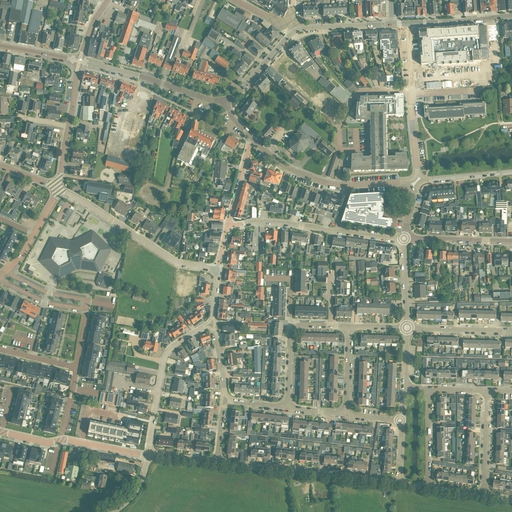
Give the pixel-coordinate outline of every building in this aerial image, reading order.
[(27,45),(28,39),(27,39),(28,34),(27,33),(33,3),(30,2),(21,0),(12,0),(11,10),(9,23),(22,25),(21,32),(20,32),(18,44),(22,45),(27,45)] [(132,6),(134,1),(132,0),(123,0),(122,3),(126,5),(125,7),(134,11),(136,7),(132,6)] [(178,0),(176,6),(174,10),(177,11),(179,12),(182,7),(186,9),(188,5),(187,5),(189,0),(181,0),(180,0),(178,0)] [(270,11),(283,19),(287,11),(287,2),(288,2),(287,0),(275,0),(276,1),(276,5),(271,2),(272,0),(252,0),(252,1),(257,4),(258,4),(262,6),(268,9),(268,7),(271,9),(270,11)] [(302,0),(303,0),(306,0),(310,0),(314,0),(315,3),(313,3),(313,17),(318,17),(318,16),(317,7),(321,7),(320,0),(302,0)] [(328,0),(320,0),(321,7),(322,7),(323,16),(331,15),(331,2),(330,1),(329,0),(328,0)] [(331,15),(337,15),(336,6),(335,0),(328,0),(329,0),(330,1),(331,2),(331,15)] [(335,0),(336,6),(337,15),(346,15),(346,1),(340,1),(339,0),(335,0)] [(358,0),(351,0),(351,3),(355,3),(355,5),(356,7),(353,7),(353,12),(354,12),(355,19),(361,19),(361,6),(360,6),(358,3),(358,0)] [(405,0),(404,4),(405,17),(415,16),(415,5),(414,5),(414,0),(405,0)] [(478,0),(479,2),(481,2),(482,13),(492,12),(491,1),(490,0),(478,0)] [(51,1),(49,7),(58,9),(60,11),(63,12),(65,9),(66,4),(51,1)] [(374,17),(378,17),(378,14),(374,14),(373,6),(378,6),(378,5),(380,5),(380,1),(366,1),(367,18),(374,18),(374,17)] [(455,15),(454,5),(459,5),(458,1),(451,1),(451,4),(447,4),(447,5),(445,6),(446,12),(447,11),(448,16),(455,15)] [(467,2),(463,3),(463,1),(461,2),(461,3),(462,12),(464,12),(464,14),(477,13),(476,2),(472,2),(472,1),(468,1),(468,2),(467,2)] [(0,10),(0,20),(1,21),(1,24),(4,24),(5,21),(4,21),(6,11),(10,12),(11,2),(10,2),(9,3),(1,2),(0,10)] [(28,33),(29,33),(38,35),(42,13),(37,12),(39,4),(36,4),(36,2),(35,2),(28,33)] [(313,17),(313,3),(304,3),(304,5),(302,5),(302,8),(300,8),(301,16),(303,16),(303,17),(313,17)] [(241,33),(246,26),(247,26),(248,25),(246,24),(222,9),(216,19),(220,21),(240,33),(242,34),(241,33)] [(137,14),(137,13),(129,11),(128,15),(127,15),(124,25),(118,44),(126,47),(134,22),(136,23),(139,14),(137,14)] [(124,25),(127,15),(118,12),(115,22),(124,25)] [(84,18),(72,16),(71,21),(70,24),(77,25),(78,23),(83,24),(83,23),(84,23),(84,20),(83,20),(84,18)] [(215,20),(207,17),(205,23),(212,26),(215,20)] [(276,37),(280,32),(264,22),(262,25),(268,30),(276,37)] [(165,29),(170,31),(171,30),(175,31),(177,26),(176,26),(169,24),(167,23),(165,29)] [(499,25),(488,25),(489,40),(500,39),(499,25)] [(75,27),(72,26),(72,28),(70,35),(71,36),(69,48),(77,50),(80,37),(75,36),(73,36),(75,27)] [(420,30),(419,31),(419,32),(420,34),(420,38),(420,40),(421,40),(421,42),(420,42),(421,57),(421,58),(422,65),(422,66),(423,66),(427,65),(433,65),(437,64),(437,66),(470,64),(470,63),(470,62),(481,62),(481,61),(489,60),(487,27),(479,27),(479,26),(471,26),(464,27),(457,27),(457,28),(443,29),(443,28),(427,29),(427,30),(423,30),(420,30)] [(101,39),(99,48),(97,57),(104,58),(106,48),(109,38),(110,38),(113,29),(105,27),(104,27),(103,33),(101,39)] [(210,29),(205,38),(216,44),(216,45),(222,35),(210,29)] [(261,33),(259,31),(257,30),(257,31),(252,36),(255,39),(266,48),(271,42),(261,33)] [(265,33),(264,34),(272,41),(276,37),(268,30),(265,33)] [(54,40),(55,32),(50,31),(49,32),(45,31),(42,44),(49,45),(50,39),(54,40)] [(382,31),(379,32),(380,50),(383,50),(384,63),(393,62),(393,49),(398,49),(397,39),(395,39),(395,31),(386,31),(386,32),(382,32),(382,31)] [(354,43),(362,42),(361,32),(352,33),(352,41),(353,41),(353,38),(354,43)] [(28,39),(27,45),(35,47),(38,35),(29,33),(28,39)] [(144,34),(144,33),(144,34),(142,38),(141,38),(141,39),(138,48),(137,47),(133,63),(132,63),(132,65),(142,68),(148,51),(151,42),(151,40),(152,36),(144,34)] [(352,33),(343,34),(344,42),(348,42),(348,43),(350,43),(350,42),(352,42),(352,41),(352,33)] [(332,48),(343,47),(342,34),(331,34),(332,48)] [(62,51),(64,41),(60,40),(61,37),(56,36),(53,49),(54,50),(54,51),(57,51),(58,50),(62,51)] [(163,68),(172,71),(174,67),(171,66),(182,39),(175,36),(163,68)] [(233,65),(234,64),(233,62),(231,61),(229,63),(219,56),(221,54),(213,49),(216,44),(205,38),(202,43),(198,51),(199,51),(196,56),(201,59),(207,48),(212,50),(208,57),(216,60),(214,62),(226,70),(229,65),(230,66),(234,69),(233,70),(240,76),(242,74),(243,74),(244,73),(244,72),(237,66),(236,67),(233,65)] [(319,38),(314,40),(320,52),(325,49),(327,53),(329,52),(328,49),(327,48),(326,49),(325,47),(324,47),(319,38)] [(352,41),(352,42),(352,44),(354,49),(357,55),(359,60),(366,58),(364,53),(363,53),(362,42),(354,43),(353,38),(353,41),(352,41)] [(91,57),(94,47),(95,43),(96,41),(96,40),(91,39),(87,57),(91,58),(91,57)] [(97,48),(99,48),(101,39),(99,39),(99,41),(96,41),(95,43),(94,47),(91,57),(95,58),(97,48)] [(320,52),(314,40),(308,43),(313,53),(311,54),(313,58),(316,57),(315,55),(320,52)] [(254,42),(251,45),(260,53),(263,50),(254,42)] [(348,42),(344,42),(348,51),(352,58),(357,56),(357,55),(354,49),(352,44),(352,42),(350,42),(350,43),(348,43),(348,42)] [(293,59),(305,70),(313,65),(299,44),(289,51),(291,54),(289,55),(293,59)] [(257,57),(260,53),(251,45),(248,49),(257,57)] [(116,49),(116,48),(112,47),(111,51),(110,51),(110,52),(107,51),(104,59),(111,61),(114,53),(113,53),(113,52),(115,53),(116,49)] [(244,56),(233,47),(229,53),(241,60),(249,66),(254,59),(247,53),(244,56)] [(194,61),(198,50),(191,48),(190,52),(184,50),(182,56),(187,58),(186,58),(194,61)] [(157,59),(160,50),(158,54),(152,52),(148,62),(154,64),(157,59)] [(157,59),(154,64),(161,67),(163,60),(165,56),(162,55),(162,53),(162,51),(160,50),(157,59)] [(277,65),(276,66),(282,72),(283,70),(286,73),(284,74),(291,80),(292,78),(294,80),(298,76),(297,75),(298,74),(299,75),(303,71),(300,69),(302,67),(287,54),(285,55),(283,53),(279,58),(280,59),(278,58),(274,63),(277,65)] [(9,65),(11,56),(3,55),(1,64),(3,64),(3,66),(4,67),(4,68),(0,67),(0,79),(7,81),(10,70),(10,65),(9,65)] [(117,62),(124,64),(126,57),(120,55),(117,62)] [(16,57),(14,68),(14,70),(17,71),(20,71),(23,72),(24,68),(26,59),(16,57)] [(201,81),(207,62),(203,60),(200,71),(198,70),(197,73),(194,72),(192,79),(201,81)] [(246,69),(248,67),(241,61),(237,66),(234,64),(233,65),(236,67),(237,66),(244,72),(244,71),(245,71),(246,70),(246,69)] [(39,69),(40,64),(29,62),(27,72),(32,73),(32,71),(39,72),(39,69)] [(220,78),(223,74),(219,71),(217,73),(217,74),(212,73),(212,76),(212,77),(205,75),(205,73),(206,74),(207,69),(209,63),(207,62),(201,81),(206,83),(209,84),(211,84),(212,81),(219,84),(220,78)] [(360,62),(355,64),(359,72),(364,69),(360,62)] [(188,74),(191,65),(187,64),(185,67),(175,63),(174,67),(172,71),(183,76),(185,73),(188,74)] [(45,85),(53,86),(53,84),(54,80),(55,80),(56,67),(51,66),(50,74),(53,74),(52,78),(51,78),(51,79),(46,79),(45,83),(45,85)] [(53,86),(52,88),(52,91),(57,92),(57,89),(58,89),(59,79),(60,79),(61,77),(62,68),(56,67),(55,80),(54,80),(53,84),(53,86)] [(293,89),(283,79),(270,68),(266,72),(270,76),(270,77),(272,79),(272,78),(279,84),(278,85),(281,87),(288,94),(293,89)] [(15,87),(18,74),(10,73),(7,85),(15,87)] [(82,82),(90,84),(92,75),(84,73),(82,82)] [(92,75),(90,84),(97,85),(99,77),(92,75)] [(265,94),(273,86),(262,76),(260,79),(260,80),(253,88),(256,91),(257,91),(258,89),(264,94),(265,94)] [(99,85),(102,86),(99,97),(102,98),(104,93),(106,87),(108,80),(102,77),(99,85)] [(318,82),(323,86),(327,81),(323,77),(318,82)] [(358,81),(359,83),(363,87),(367,84),(363,79),(362,77),(358,81)] [(349,89),(354,84),(349,79),(344,83),(349,89)] [(115,82),(108,80),(106,87),(112,89),(115,82)] [(330,83),(325,88),(330,93),(335,88),(330,83)] [(122,92),(120,98),(118,97),(116,101),(121,103),(125,94),(133,97),(136,90),(122,84),(119,91),(122,92)] [(338,86),(335,89),(343,98),(347,94),(338,86)] [(6,98),(11,98),(19,99),(19,97),(11,95),(0,93),(0,114),(6,114),(6,98)] [(294,98),(304,107),(309,102),(299,93),(294,98)] [(47,104),(46,105),(53,106),(54,102),(59,103),(60,96),(51,94),(49,101),(47,101),(47,104)] [(345,163),(345,167),(347,167),(352,167),(352,169),(354,169),(354,171),(372,170),(372,171),(387,171),(386,170),(407,170),(408,162),(408,161),(406,161),(406,154),(396,155),(396,158),(386,158),(385,124),(385,115),(404,115),(403,95),(394,95),(394,97),(360,98),(360,99),(357,99),(357,103),(357,104),(356,120),(370,121),(370,124),(370,130),(371,152),(371,156),(370,156),(370,157),(369,157),(369,158),(362,158),(362,155),(352,156),(352,162),(347,162),(347,163),(345,163)] [(504,114),(511,113),(511,95),(509,95),(509,100),(503,101),(504,114)] [(93,97),(83,97),(83,107),(81,107),(79,120),(92,121),(93,107),(93,97)] [(261,112),(263,109),(257,105),(257,106),(253,103),(255,100),(251,97),(242,112),(245,114),(244,117),(248,119),(255,108),(261,112)] [(29,109),(30,102),(31,98),(29,98),(28,99),(27,101),(27,103),(20,102),(18,111),(25,113),(26,108),(29,109)] [(292,98),(289,102),(297,109),(298,108),(299,109),(302,106),(301,105),(292,98)] [(41,103),(41,102),(38,102),(37,103),(30,102),(29,109),(29,111),(36,112),(37,108),(40,108),(41,103)] [(150,116),(148,123),(150,124),(150,126),(154,127),(155,125),(156,125),(157,119),(157,120),(158,117),(156,116),(158,112),(159,113),(163,105),(157,103),(153,110),(152,114),(153,114),(151,117),(150,116)] [(59,120),(60,112),(55,111),(54,110),(55,107),(53,106),(46,105),(45,111),(48,111),(48,116),(46,115),(45,119),(52,121),(53,119),(59,120)] [(168,108),(163,105),(159,113),(158,112),(156,116),(158,117),(160,114),(164,116),(168,108)] [(429,107),(424,107),(425,117),(425,119),(429,119),(429,122),(465,120),(465,118),(486,116),(485,105),(463,106),(463,108),(429,110),(429,107)] [(167,124),(169,125),(172,120),(176,112),(171,109),(167,117),(170,119),(167,124)] [(176,122),(174,125),(177,126),(178,122),(181,115),(176,112),(172,120),(176,122)] [(105,131),(103,141),(106,142),(111,115),(107,114),(106,114),(106,115),(105,119),(104,119),(103,122),(106,123),(105,127),(105,131)] [(318,120),(324,125),(329,120),(323,114),(318,120)] [(177,126),(174,125),(173,128),(174,128),(173,134),(175,134),(172,147),(178,149),(179,141),(183,132),(178,130),(181,124),(183,125),(186,118),(181,115),(178,122),(177,126)] [(0,129),(1,129),(1,123),(10,123),(14,123),(15,119),(8,119),(0,119),(0,129)] [(185,143),(177,160),(189,165),(196,149),(197,149),(197,147),(203,150),(202,151),(202,152),(201,154),(206,157),(214,141),(211,140),(203,135),(196,132),(198,123),(192,122),(191,130),(185,143)] [(295,135),(290,141),(291,149),(290,151),(294,155),(296,153),(297,154),(303,153),(308,148),(310,149),(315,149),(317,146),(315,144),(321,137),(305,123),(299,131),(297,133),(297,135),(295,135)] [(23,124),(21,134),(28,135),(27,138),(27,140),(30,140),(30,139),(32,133),(29,132),(30,125),(26,124),(23,124)] [(88,131),(89,128),(82,126),(81,132),(77,131),(76,138),(88,140),(89,132),(88,131)] [(135,127),(126,126),(124,134),(133,136),(135,127)] [(273,129),(270,126),(262,135),(265,138),(273,129)] [(143,129),(135,127),(133,136),(141,138),(143,129)] [(43,135),(43,138),(45,138),(55,140),(56,134),(52,133),(53,130),(53,129),(47,128),(47,129),(46,132),(45,136),(43,135)] [(133,136),(124,134),(122,143),(130,145),(133,136)] [(141,138),(133,136),(131,145),(139,147),(141,138)] [(228,139),(223,136),(219,144),(217,148),(221,150),(225,144),(234,150),(236,151),(238,150),(239,149),(238,147),(237,146),(238,143),(229,137),(228,139)] [(54,147),(55,140),(45,138),(45,141),(47,142),(46,145),(42,145),(42,148),(49,149),(50,146),(54,147)] [(319,140),(315,144),(317,146),(319,147),(318,148),(329,158),(335,152),(323,142),(322,143),(319,140)] [(7,159),(11,161),(11,160),(13,154),(15,150),(11,148),(12,146),(9,145),(7,144),(6,144),(4,150),(7,152),(5,158),(7,158),(7,159)] [(72,154),(73,154),(73,156),(72,156),(72,157),(82,158),(83,152),(86,152),(86,149),(80,148),(80,151),(74,150),(74,152),(73,151),(72,154)] [(19,156),(22,157),(24,151),(20,149),(19,151),(15,150),(13,154),(11,160),(11,161),(15,162),(15,161),(17,162),(19,156)] [(23,166),(27,167),(32,155),(26,153),(27,152),(24,151),(22,157),(24,158),(22,164),(24,164),(23,166)] [(49,166),(50,162),(45,159),(46,156),(48,156),(49,153),(45,151),(42,159),(43,159),(39,169),(41,170),(40,171),(45,173),(45,172),(46,172),(48,168),(49,168),(49,166)] [(42,157),(38,156),(38,155),(33,153),(32,155),(27,167),(31,169),(32,167),(34,168),(35,164),(36,164),(39,165),(42,157)] [(331,164),(327,176),(331,178),(335,166),(336,166),(340,155),(335,153),(331,164)] [(108,156),(105,166),(117,169),(127,172),(129,164),(124,161),(120,159),(108,156)] [(71,162),(71,163),(81,165),(82,161),(81,161),(81,158),(82,158),(72,157),(72,160),(71,159),(71,162)] [(215,159),(214,168),(215,168),(214,179),(217,179),(216,186),(220,186),(223,187),(224,187),(224,185),(225,185),(225,186),(224,190),(229,191),(230,187),(232,183),(224,181),(225,169),(226,169),(227,163),(221,163),(221,160),(220,159),(215,159)] [(250,174),(256,176),(255,177),(257,177),(261,178),(263,173),(258,172),(258,173),(255,172),(257,164),(255,163),(256,162),(253,161),(252,162),(251,162),(248,171),(251,171),(250,174)] [(80,169),(71,168),(71,169),(70,172),(71,172),(70,174),(79,176),(82,176),(82,173),(80,173),(80,169)] [(279,185),(282,175),(278,174),(277,173),(275,172),(274,172),(273,172),(267,170),(264,181),(274,185),(275,184),(279,185)] [(120,175),(119,181),(119,182),(119,183),(130,185),(131,177),(120,175)] [(112,204),(114,193),(111,193),(112,186),(91,182),(91,183),(88,183),(85,183),(83,190),(87,190),(87,192),(90,192),(90,193),(100,195),(99,199),(101,199),(101,200),(109,202),(109,204),(112,204)] [(488,187),(483,187),(483,193),(493,193),(493,194),(500,193),(500,191),(503,190),(503,188),(500,189),(499,182),(488,183),(488,187)] [(9,183),(5,191),(11,194),(15,187),(9,183)] [(248,186),(248,185),(243,184),(240,192),(250,195),(252,187),(248,186)] [(282,193),(288,195),(288,196),(291,187),(285,184),(283,190),(280,189),(278,194),(281,195),(282,193)] [(478,193),(477,184),(466,185),(467,196),(477,195),(477,194),(477,193),(478,193)] [(133,195),(135,187),(125,185),(123,193),(133,195)] [(15,187),(11,194),(14,196),(13,199),(16,201),(21,190),(15,187)] [(294,200),(298,190),(291,188),(292,187),(291,187),(288,196),(292,197),(291,199),(294,200)] [(307,201),(310,193),(303,190),(300,199),(305,200),(304,203),(308,204),(309,201),(307,201)] [(240,192),(239,197),(249,200),(252,200),(252,198),(247,196),(248,194),(240,192)] [(27,207),(33,197),(27,194),(27,193),(22,202),(24,203),(23,205),(27,207)] [(322,198),(320,203),(329,207),(330,204),(329,203),(332,195),(327,193),(325,197),(322,196),(322,198)] [(313,194),(310,203),(315,204),(314,207),(316,208),(314,214),(318,215),(320,210),(318,209),(319,205),(317,204),(320,196),(313,194)] [(350,195),(341,222),(390,230),(391,220),(381,218),(382,217),(383,215),(383,213),(383,210),(383,208),(382,207),(381,205),(381,204),(383,204),(382,194),(350,195)] [(330,204),(335,205),(338,197),(332,195),(329,203),(330,204)] [(229,204),(231,198),(222,196),(221,203),(223,204),(223,203),(229,204)] [(338,197),(335,205),(340,207),(344,198),(338,196),(338,197)] [(33,197),(27,207),(33,211),(39,200),(33,197)] [(217,207),(218,198),(210,197),(210,201),(204,200),(203,206),(209,206),(217,207)] [(239,197),(237,203),(245,205),(246,202),(248,202),(249,200),(239,197)] [(133,210),(137,203),(133,201),(129,207),(120,201),(115,209),(120,212),(120,213),(124,216),(130,208),(133,210)] [(281,214),(282,206),(271,204),(269,212),(281,214)] [(224,216),(225,210),(215,209),(214,210),(213,210),(213,209),(206,207),(205,212),(214,214),(224,216)] [(144,220),(150,211),(147,209),(144,213),(141,211),(138,214),(136,213),(131,220),(137,224),(141,218),(144,220)] [(422,230),(427,216),(429,216),(430,215),(431,212),(422,209),(420,216),(418,215),(415,225),(419,226),(418,228),(422,230)] [(495,209),(495,210),(502,210),(502,221),(500,221),(497,221),(496,233),(504,233),(504,225),(507,225),(507,209),(504,209),(496,209),(495,209)] [(165,220),(159,228),(163,230),(165,227),(168,222),(169,222),(171,218),(172,216),(167,215),(167,216),(165,219),(165,220)] [(436,218),(430,218),(429,218),(427,225),(430,225),(430,232),(432,232),(432,233),(436,233),(436,218)] [(486,233),(486,222),(482,222),(482,220),(480,220),(480,218),(477,218),(477,225),(480,225),(480,233),(486,233)] [(490,222),(486,222),(486,233),(492,233),(492,225),(495,225),(495,218),(492,218),(492,220),(490,220),(490,222)] [(154,234),(159,228),(148,220),(143,228),(146,230),(146,229),(154,234)] [(174,225),(169,222),(168,222),(165,227),(170,231),(174,225)] [(10,228),(5,237),(14,242),(18,235),(14,233),(16,230),(10,228)] [(166,234),(162,241),(167,244),(167,243),(174,247),(179,240),(181,237),(172,231),(170,234),(169,237),(166,234)] [(276,245),(277,237),(276,237),(277,232),(271,231),(270,235),(266,234),(265,240),(270,240),(274,241),(273,245),(276,245)] [(101,269),(109,253),(108,247),(97,236),(95,234),(93,233),(90,233),(88,234),(76,241),(70,241),(57,239),(55,239),(52,240),(50,242),(49,244),(42,258),(41,263),(54,274),(56,276),(59,277),(61,276),(63,275),(75,269),(80,267),(97,271),(98,271),(100,274),(96,285),(108,289),(112,276),(101,273),(100,270),(101,269)] [(255,248),(257,238),(253,238),(254,234),(248,233),(247,245),(252,246),(252,247),(255,248)] [(298,246),(299,242),(300,235),(292,233),(291,241),(297,242),(296,245),(295,253),(297,253),(298,246)] [(306,243),(307,236),(300,235),(299,242),(306,243)] [(11,248),(14,242),(5,237),(3,236),(2,239),(4,240),(2,243),(11,248)] [(323,254),(324,248),(325,247),(320,246),(321,238),(314,237),(313,245),(317,246),(316,252),(320,252),(320,255),(323,256),(323,254)] [(344,248),(345,239),(333,237),(332,246),(338,247),(338,248),(341,249),(341,248),(344,248)] [(229,248),(229,250),(231,250),(236,251),(236,249),(237,244),(241,245),(242,238),(237,238),(232,238),(231,243),(230,243),(229,248)] [(0,250),(8,254),(11,248),(2,243),(0,248),(0,250)] [(208,245),(208,248),(206,248),(205,252),(208,252),(207,253),(209,253),(209,254),(214,255),(214,254),(216,254),(216,252),(217,245),(208,245)] [(414,260),(411,261),(412,267),(415,266),(415,265),(417,265),(417,263),(422,261),(423,261),(423,255),(422,255),(423,250),(422,250),(420,249),(420,250),(417,249),(416,254),(415,253),(414,260)] [(5,261),(8,254),(0,250),(0,261),(1,259),(5,261)] [(228,255),(227,260),(238,261),(239,261),(239,255),(245,255),(246,252),(231,250),(231,255),(228,255)] [(502,273),(502,275),(503,275),(503,273),(503,265),(502,255),(495,255),(495,267),(500,267),(500,269),(502,269),(502,273)] [(227,260),(226,265),(230,265),(229,268),(233,269),(237,269),(238,261),(227,260)] [(312,270),(312,277),(314,277),(313,283),(325,283),(325,276),(325,271),(327,271),(327,263),(318,263),(318,270),(312,270)] [(336,264),(335,271),(337,271),(337,277),(344,278),(343,281),(347,281),(347,272),(345,272),(345,264),(336,264)] [(381,281),(392,281),(392,278),(394,278),(393,269),(385,269),(385,276),(381,276),(381,280),(377,280),(377,279),(370,280),(371,282),(377,281),(377,282),(381,282),(381,281)] [(176,281),(175,288),(179,288),(180,284),(187,285),(188,274),(182,273),(180,282),(176,281)] [(188,274),(187,285),(193,286),(195,275),(188,274)] [(200,281),(199,286),(202,286),(202,289),(209,291),(210,286),(209,286),(210,283),(204,282),(205,279),(200,278),(200,281)] [(392,283),(392,281),(381,281),(381,282),(382,287),(386,287),(386,293),(395,292),(394,283),(392,283)] [(233,285),(228,285),(228,288),(223,287),(222,295),(230,295),(231,289),(233,289),(233,285)] [(504,301),(504,291),(493,292),(493,296),(494,296),(494,301),(504,301)] [(0,304),(4,307),(8,299),(6,297),(7,295),(1,292),(0,294),(0,304)] [(18,301),(18,300),(13,297),(11,300),(8,299),(4,307),(5,307),(5,305),(14,310),(16,305),(18,307),(20,302),(18,301)] [(195,298),(195,302),(195,307),(195,306),(203,303),(203,302),(203,299),(195,298)] [(24,315),(29,305),(29,304),(24,302),(22,307),(19,306),(17,311),(24,315)] [(29,318),(34,307),(29,305),(24,315),(25,315),(25,313),(30,316),(29,318)] [(34,307),(29,318),(36,321),(38,322),(39,319),(40,317),(37,315),(39,310),(34,307)] [(196,308),(191,312),(193,315),(198,321),(203,317),(201,315),(204,313),(201,309),(200,309),(197,310),(196,308)] [(54,314),(53,319),(62,321),(64,316),(61,315),(62,314),(57,313),(57,314),(54,314)] [(106,315),(103,314),(100,314),(99,317),(93,316),(92,321),(104,323),(105,318),(106,315)] [(193,325),(198,321),(193,315),(186,320),(189,324),(191,322),(193,325)] [(183,328),(186,327),(183,323),(180,324),(179,322),(176,324),(178,326),(175,328),(180,334),(185,331),(183,328)] [(60,332),(61,326),(52,324),(50,329),(48,329),(60,332)] [(234,333),(234,325),(228,325),(223,325),(223,331),(230,331),(230,333),(234,333)] [(132,332),(133,330),(122,327),(121,332),(136,336),(136,334),(132,332)] [(174,338),(180,334),(175,328),(167,333),(170,337),(173,335),(174,338)] [(59,337),(60,332),(48,329),(47,334),(59,337)] [(283,333),(282,333),(282,330),(274,330),(274,336),(261,335),(261,338),(267,338),(274,339),(274,336),(282,337),(282,336),(283,337),(283,333)] [(208,333),(204,335),(209,349),(207,349),(207,350),(209,354),(210,353),(213,352),(212,348),(211,348),(209,345),(210,345),(209,341),(211,340),(208,333)] [(59,337),(47,334),(49,335),(48,340),(57,342),(58,337),(59,337)] [(204,343),(207,349),(209,349),(204,335),(199,337),(202,344),(204,343)] [(192,351),(199,347),(194,338),(187,342),(192,351)] [(150,350),(152,343),(144,342),(143,349),(150,350)] [(54,353),(56,348),(45,345),(44,350),(48,351),(47,353),(52,354),(52,352),(54,353)] [(260,356),(261,356),(261,353),(260,346),(260,345),(247,347),(248,350),(254,349),(254,374),(261,374),(260,356)] [(184,360),(189,358),(184,350),(177,354),(180,358),(182,357),(184,360)] [(207,350),(203,351),(207,359),(214,358),(213,352),(210,353),(209,354),(207,350)] [(199,356),(202,361),(206,359),(207,359),(203,351),(197,353),(198,354),(198,355),(199,355),(199,356)] [(196,357),(192,359),(194,364),(195,364),(200,362),(202,361),(199,356),(196,357)] [(7,372),(10,360),(5,358),(2,371),(3,368),(7,369),(7,371),(7,372)] [(197,368),(215,364),(214,359),(207,361),(208,364),(201,365),(200,362),(195,364),(195,366),(197,366),(197,368)] [(308,362),(308,359),(304,359),(304,362),(300,362),(300,368),(308,369),(308,362)] [(15,361),(10,360),(7,372),(12,373),(15,361)] [(111,393),(114,373),(122,374),(123,371),(133,373),(134,366),(124,365),(124,364),(107,361),(106,371),(102,391),(111,393)] [(176,365),(175,374),(185,376),(185,374),(187,375),(188,370),(186,370),(186,367),(193,369),(193,367),(182,362),(182,366),(176,365)] [(22,375),(25,364),(20,363),(18,369),(15,368),(13,376),(16,376),(17,372),(23,374),(22,375)] [(216,369),(215,364),(197,368),(193,369),(194,375),(200,374),(199,369),(209,368),(209,370),(216,369)] [(451,368),(450,378),(457,378),(457,373),(459,374),(459,370),(459,366),(456,365),(456,368),(451,368)] [(33,378),(35,367),(30,366),(27,377),(33,378)] [(38,379),(41,367),(41,368),(35,367),(33,378),(38,379)] [(43,380),(46,368),(41,367),(38,379),(43,380)] [(49,381),(52,370),(46,368),(43,380),(44,380),(44,379),(49,381)] [(52,376),(51,382),(54,383),(60,384),(60,385),(63,372),(57,370),(55,377),(52,376)] [(69,374),(63,372),(60,385),(69,387),(70,381),(67,380),(69,374)] [(94,379),(95,374),(83,372),(82,377),(88,378),(88,381),(94,382),(94,379)] [(212,372),(202,373),(203,383),(205,382),(214,382),(214,375),(213,375),(212,372)] [(148,386),(150,376),(137,374),(135,383),(148,386)] [(240,393),(241,385),(242,383),(238,383),(239,380),(232,379),(232,384),(232,385),(232,388),(235,389),(234,392),(240,393)] [(182,393),(184,381),(175,380),(174,387),(173,387),(172,391),(182,393)] [(19,391),(18,397),(28,399),(30,399),(32,394),(32,391),(26,389),(26,392),(19,391)] [(149,395),(148,395),(148,393),(136,391),(135,398),(133,397),(133,401),(139,402),(139,401),(139,399),(147,400),(147,399),(148,399),(149,395)] [(50,398),(48,404),(49,404),(61,407),(62,401),(59,400),(59,397),(51,395),(50,398)] [(18,397),(17,402),(26,404),(29,404),(30,405),(31,400),(28,399),(18,397)] [(179,409),(181,400),(171,398),(169,406),(179,409)] [(17,402),(16,407),(27,410),(29,404),(26,404),(17,402)] [(179,411),(183,411),(192,413),(193,403),(188,402),(187,410),(179,409),(179,411)] [(49,404),(48,409),(59,412),(61,407),(49,404)] [(139,405),(138,414),(142,414),(142,413),(146,413),(147,406),(139,405)] [(16,407),(14,412),(26,415),(27,410),(16,407)] [(240,412),(236,412),(236,410),(231,410),(230,414),(231,415),(231,418),(239,419),(244,419),(247,419),(248,413),(245,413),(244,417),(239,416),(240,412)] [(13,417),(13,418),(23,420),(25,421),(26,415),(14,412),(13,417)] [(164,422),(176,424),(179,424),(180,416),(166,414),(164,422)] [(13,418),(11,423),(21,426),(23,420),(13,418)] [(43,425),(56,428),(57,422),(47,420),(45,419),(44,425),(43,425)] [(195,425),(194,427),(201,428),(207,429),(207,426),(211,426),(212,420),(203,419),(203,425),(195,425)] [(90,423),(87,434),(88,435),(88,434),(91,434),(90,435),(95,436),(95,435),(97,435),(97,436),(102,437),(102,436),(104,437),(104,438),(109,439),(109,438),(111,438),(111,439),(115,440),(116,439),(118,440),(118,441),(123,442),(123,439),(127,440),(126,442),(138,445),(139,444),(138,444),(138,441),(139,442),(140,437),(139,437),(139,435),(140,435),(141,430),(140,430),(141,428),(142,428),(143,424),(131,421),(129,431),(90,423)] [(43,425),(42,431),(54,434),(56,428),(43,425)] [(393,430),(390,429),(390,426),(383,426),(383,432),(385,432),(385,436),(393,436),(393,435),(394,435),(394,432),(393,432),(393,430)] [(199,452),(199,451),(202,451),(204,434),(203,438),(200,437),(200,440),(197,440),(197,434),(195,434),(194,441),(196,441),(195,450),(196,451),(196,452),(199,452)] [(209,448),(209,444),(206,443),(206,440),(206,438),(206,434),(204,434),(202,451),(204,452),(204,453),(208,453),(209,452),(210,448),(209,448)] [(163,446),(163,445),(173,446),(174,438),(159,437),(159,444),(159,446),(163,446)] [(6,446),(4,457),(10,458),(9,461),(12,461),(14,455),(11,455),(13,447),(6,446)] [(23,463),(27,449),(20,447),(18,455),(15,454),(13,462),(17,463),(17,461),(23,463)] [(235,449),(228,448),(227,454),(235,455),(235,452),(236,452),(239,452),(239,453),(241,453),(240,456),(244,457),(244,450),(235,449)] [(35,465),(38,451),(32,450),(30,457),(27,456),(26,462),(35,465)] [(46,461),(43,460),(45,452),(38,451),(35,465),(44,467),(46,461)] [(393,459),(393,456),(392,456),(392,453),(390,453),(384,453),(384,451),(376,451),(376,454),(380,454),(380,455),(381,455),(381,459),(383,460),(391,460),(391,459),(393,459)] [(63,453),(59,471),(64,472),(67,454),(63,453)] [(100,456),(99,460),(109,462),(109,464),(114,465),(116,457),(116,456),(100,453),(100,456)] [(464,466),(470,467),(470,464),(474,464),(474,458),(467,458),(464,458),(464,466)] [(133,475),(135,466),(124,464),(122,472),(133,475)] [(76,481),(78,468),(68,466),(68,470),(66,469),(66,470),(65,473),(65,474),(67,475),(66,479),(76,481)] [(474,485),(475,478),(471,477),(472,471),(475,472),(476,469),(470,468),(469,471),(468,477),(467,484),(474,485)] [(106,483),(91,480),(91,483),(98,484),(97,487),(104,489),(106,483)] [(218,499),(218,504),(228,505),(228,500),(232,500),(233,497),(227,496),(226,500),(218,499)] [(138,503),(134,506),(139,511),(142,511),(144,510),(142,507),(144,505),(141,502),(139,503),(138,503)]
